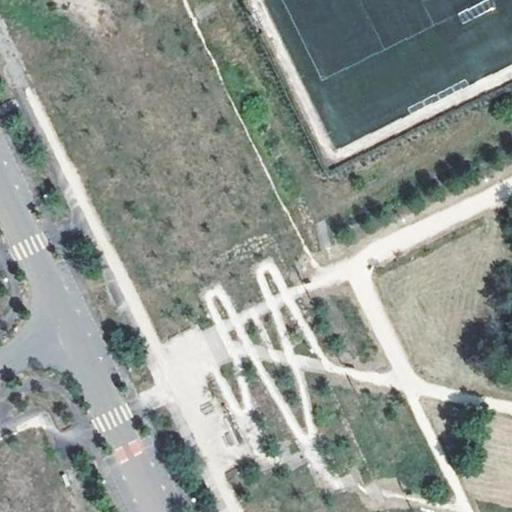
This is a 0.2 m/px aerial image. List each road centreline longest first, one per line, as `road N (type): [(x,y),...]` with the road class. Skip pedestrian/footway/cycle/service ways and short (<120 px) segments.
road 1 (residential): [(70,329),(158,511)]
road 2 (residential): [(0,186),(70,329)]
